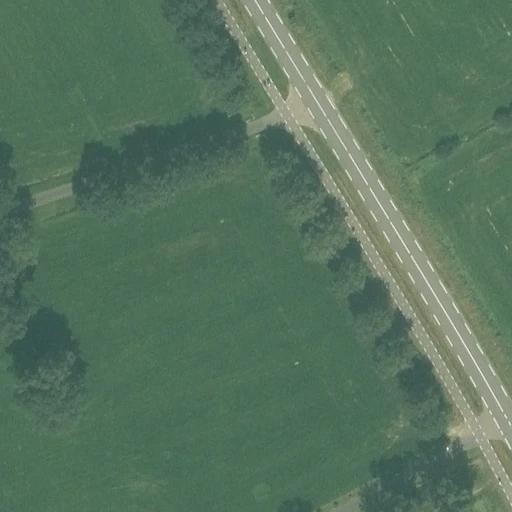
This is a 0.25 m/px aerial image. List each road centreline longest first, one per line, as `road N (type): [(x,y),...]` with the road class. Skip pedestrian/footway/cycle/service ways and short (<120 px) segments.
road 1 (secondary): [(511,426),(318,105)]
road 2 (unclassified): [(0,211),(318,105)]
road 3 (secondary): [(318,105),(253,0)]
